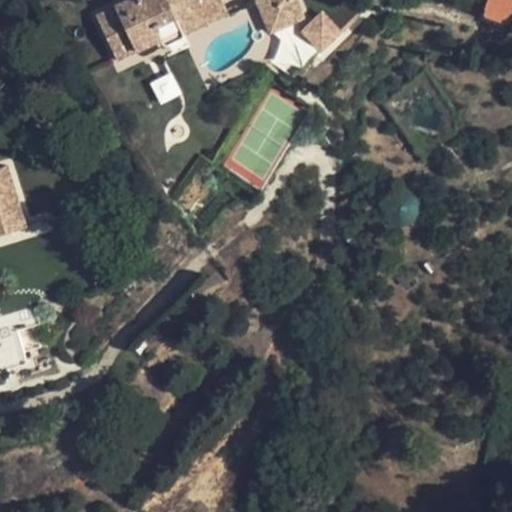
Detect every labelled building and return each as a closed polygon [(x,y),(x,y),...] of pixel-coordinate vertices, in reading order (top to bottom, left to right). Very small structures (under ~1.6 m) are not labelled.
[(126,0),(115,5),(130,55),(164,39),(167,44),(186,35),(183,27),(204,17),(201,10),(222,1),(221,0),(126,0)] [(260,0),(269,16),(279,0),(260,0)] [(305,13),(298,0),(279,0),(269,16),(274,28),(305,13)] [(488,0),(485,12),(507,18),(511,0),(488,0)] [(228,15),(222,1),(201,10),(204,17),(183,27),(186,35),(228,15)] [(119,59),(130,55),(115,5),(98,14),(119,59)] [(325,9),(306,28),(326,49),(346,29),(325,9)] [(0,234),(26,228),(9,166),(0,168),(0,234)] [(76,442),(72,430),(59,436),(63,447),(76,442)]
